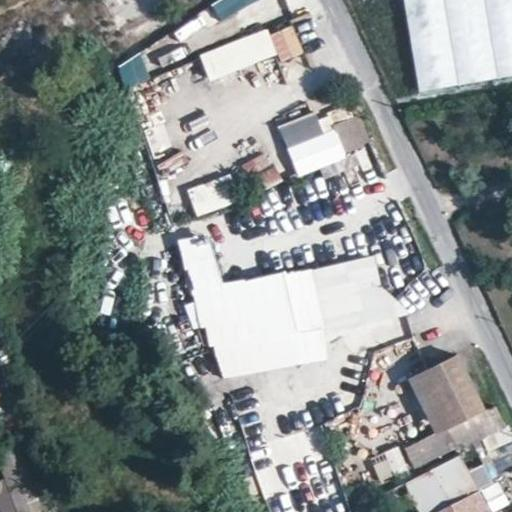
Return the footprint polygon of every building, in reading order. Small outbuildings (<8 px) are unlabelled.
[(262,0),(221,0),(211,7),(220,21),(262,0)] [(511,0),(357,0),(360,0),(405,0),(413,69),(511,58),(511,0)] [(275,55),(264,30),(203,55),(214,80),(275,55)] [(150,78),(140,54),(119,68),(126,90),(150,78)] [(347,95),(343,89),(338,91),(341,98),(347,95)] [(316,114),(282,129),(302,176),(345,157),(344,154),(367,144),(356,119),(351,121),(346,109),(326,117),(328,122),(320,125),(316,114)] [(189,144),(154,167),(161,176),(195,155),(189,144)] [(274,164),(249,176),(256,190),(280,179),(274,164)] [(187,189),(197,217),(240,201),(230,174),(187,189)] [(224,268),(177,281),(186,309),(205,303),(229,374),(304,361),(346,333),(380,294),(346,263),(233,293),(224,268)] [(445,427),(483,408),(457,355),(419,374),(445,427)] [(484,410),(483,408),(445,427),(456,451),(505,428),(493,405),(484,410)] [(15,445),(0,450),(0,461),(17,511),(49,511),(39,481),(30,484),(15,445)] [(381,485),(410,474),(399,446),(370,458),(381,485)] [(487,511),(459,455),(403,483),(418,511),(487,511)] [(346,467),(350,484),(367,480),(363,464),(346,467)] [(484,489),(490,510),(507,505),(500,484),(484,489)]
